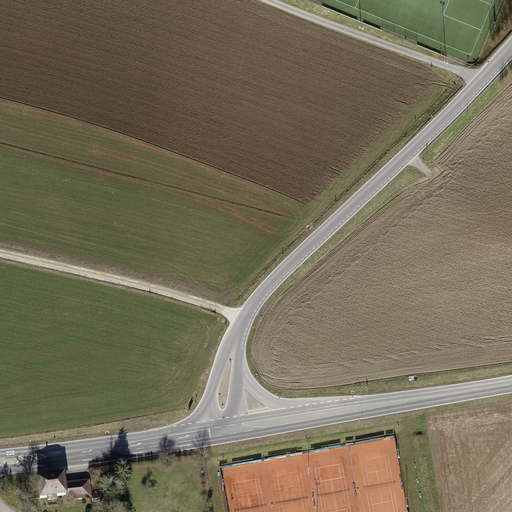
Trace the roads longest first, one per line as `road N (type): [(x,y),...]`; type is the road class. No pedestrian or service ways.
road 1 (tertiary): [(243,321),(282,270),(511,47)]
road 2 (track): [(0,252),(184,294),(243,321)]
road 3 (track): [(482,80),(269,0)]
road 4 (secondary): [(211,432),(0,462)]
road 5 (secondary): [(511,383),(317,414)]
